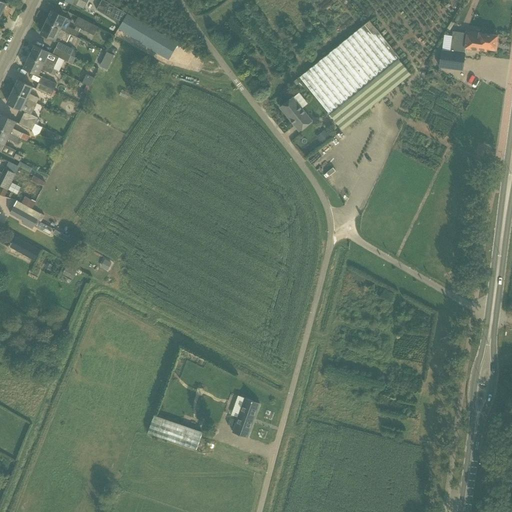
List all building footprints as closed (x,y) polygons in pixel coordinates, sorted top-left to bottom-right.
[(65,0),(84,9),(86,4),(88,0),(65,0)] [(119,29),(140,41),(139,42),(169,60),(179,44),(127,14),(103,0),(101,0),(101,3),(97,10),(122,24),(119,29)] [(52,11),(46,22),(70,34),(77,37),(80,33),(62,24),(65,17),(52,11)] [(74,25),(94,35),(98,27),(78,17),(74,25)] [(400,58),(370,20),(300,77),(330,115),(329,116),(332,119),(333,118),(342,130),(392,90),(411,74),(399,59),(400,58)] [(66,42),(68,39),(70,34),(46,22),(41,34),(54,41),(56,37),(66,42)] [(497,36),(467,32),(467,33),(453,32),(450,52),(442,51),(439,67),(463,70),(465,58),(465,54),(465,49),(473,50),(487,51),(487,48),(496,50),(497,36)] [(56,48),(71,56),(74,49),(59,42),(56,48)] [(53,54),(49,52),(35,45),(30,57),(53,69),(56,63),(59,57),(68,62),(71,56),(56,48),(53,54)] [(111,63),(114,56),(107,52),(103,59),(111,63)] [(136,55),(130,65),(138,70),(144,60),(136,55)] [(41,69),(51,73),(52,74),(54,69),(53,69),(30,57),(24,69),(38,75),(41,69)] [(88,74),(84,82),(91,86),(96,77),(88,74)] [(54,90),(57,84),(42,76),(39,83),(54,90)] [(29,93),(32,87),(18,80),(13,92),(37,103),(39,98),(29,93)] [(51,96),(54,90),(39,83),(36,89),(51,96)] [(13,92),(7,103),(21,110),(25,111),(31,114),(34,108),(36,103),(13,92)] [(293,97),(280,107),(299,131),(312,121),(293,97)] [(25,111),(22,118),(35,124),(38,118),(31,114),(25,111)] [(12,128),(15,121),(2,115),(0,118),(0,128),(20,138),(23,133),(22,133),(12,128)] [(19,124),(32,130),(35,124),(22,118),(19,124)] [(0,151),(12,157),(16,150),(4,144),(7,138),(17,143),(20,138),(0,128),(0,151)] [(317,137),(323,144),(331,137),(330,136),(332,135),(329,131),(327,133),(325,130),(317,137)] [(33,168),(20,161),(18,166),(30,172),(33,168)] [(0,184),(4,187),(8,189),(16,174),(5,168),(3,173),(0,171),(0,184)] [(5,197),(9,189),(8,189),(4,187),(0,195),(5,197)] [(28,213),(31,207),(22,202),(18,200),(14,206),(28,213)] [(29,213),(28,213),(14,206),(11,213),(24,220),(25,221),(29,213)] [(38,218),(39,219),(42,220),(45,214),(33,208),(31,207),(28,213),(29,213),(38,218)] [(25,221),(24,220),(23,223),(32,229),(38,218),(29,213),(25,221)] [(100,267),(107,271),(112,263),(105,259),(100,267)] [(50,271),(53,265),(47,263),(44,268),(50,271)] [(245,398),(238,417),(232,432),(248,438),(260,404),(245,398)] [(197,450),(203,432),(154,415),(148,433),(197,450)]
